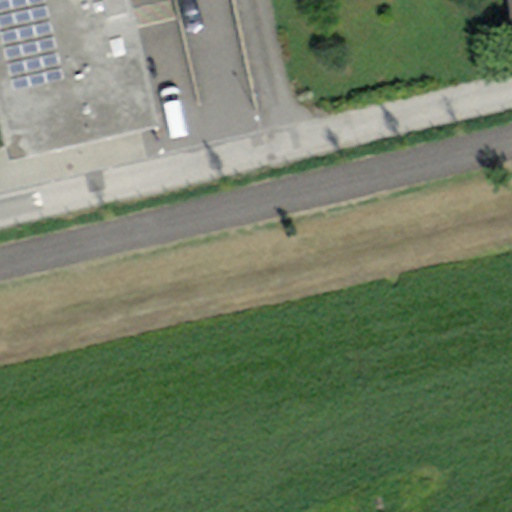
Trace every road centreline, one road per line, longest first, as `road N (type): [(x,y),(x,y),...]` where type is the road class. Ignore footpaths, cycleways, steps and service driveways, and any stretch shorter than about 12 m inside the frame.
road 1 (residential): [(0,213),(511,94)]
road 2 (unknown): [(256,0),(290,145)]
